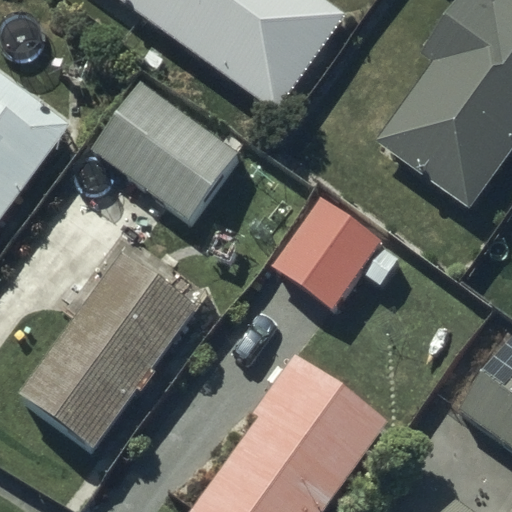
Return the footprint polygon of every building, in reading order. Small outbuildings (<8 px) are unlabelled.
[(100,0),(276,129),(346,34),(300,0),(100,0)] [(474,2),(425,71),(433,77),(375,157),(470,224),(511,165),(511,0),(505,0),(494,17),(474,2)] [(0,91),(0,250),(77,151),(0,91)] [(144,96),(91,166),(190,240),(241,171),(194,136),(203,123),(177,103),(168,114),(144,96)] [(320,216),(271,282),(334,328),(382,261),(320,216)] [(124,275),(20,414),(93,469),(197,329),(124,275)] [(511,368),(508,365),(460,428),(511,467),(511,368)] [(293,377),(254,432),(261,437),(208,511),(338,511),(387,442),(293,377)]
